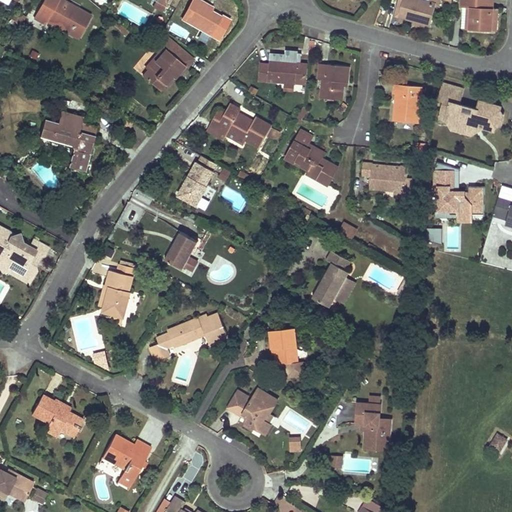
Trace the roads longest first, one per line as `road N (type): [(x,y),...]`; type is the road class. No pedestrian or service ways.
road 1 (residential): [(9,339),(36,322),(106,203),(278,1)]
road 2 (residential): [(9,339),(192,429),(227,461)]
road 3 (residential): [(371,34),(511,75)]
road 4 (residential): [(227,461),(251,466),(256,483),(247,497),(222,496),(215,481),(220,465)]
